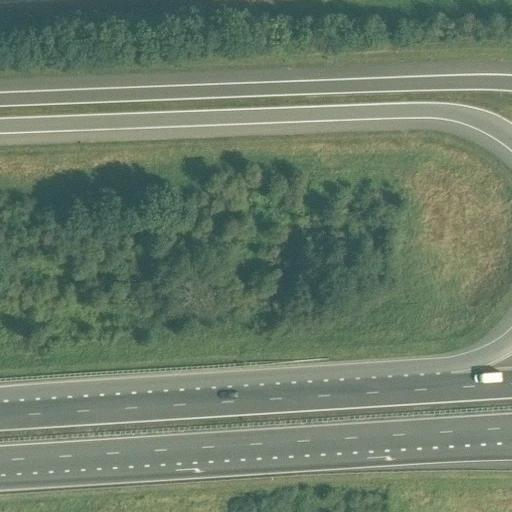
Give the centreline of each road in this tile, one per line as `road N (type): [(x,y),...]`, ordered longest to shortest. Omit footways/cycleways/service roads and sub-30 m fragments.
road 1 (motorway): [(0,128),(442,117),(511,147)]
road 2 (motorway): [(511,77),(0,96)]
road 3 (motorway): [(0,461),(384,435)]
road 4 (motorway): [(266,399),(0,416)]
road 5 (motorway): [(511,343),(482,358),(266,399)]
road 6 (motorway): [(511,382),(266,399)]
road 7 (motorway): [(384,435),(511,446)]
road 8 (motorway): [(384,435),(511,428)]
